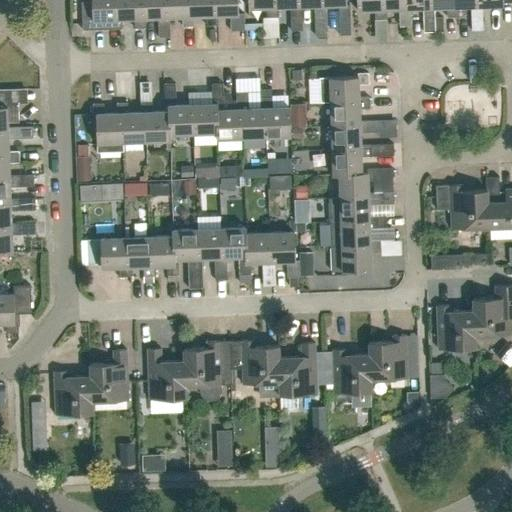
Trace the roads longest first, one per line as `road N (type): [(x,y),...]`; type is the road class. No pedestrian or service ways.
road 1 (residential): [(67,311),(416,299),(412,159)]
road 2 (residential): [(409,52),(57,62)]
road 3 (tertiary): [(511,396),(318,482),(279,511)]
road 4 (residential): [(67,311),(57,62)]
